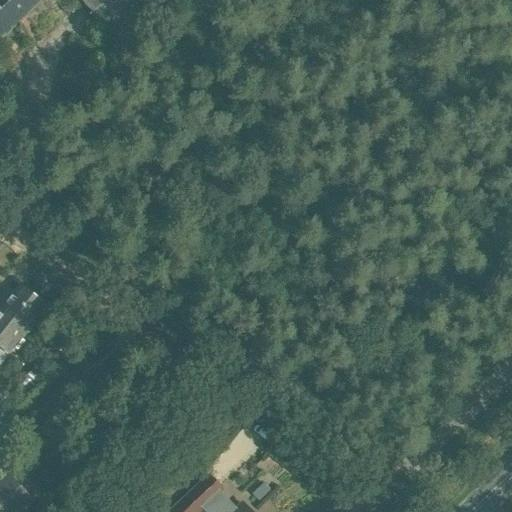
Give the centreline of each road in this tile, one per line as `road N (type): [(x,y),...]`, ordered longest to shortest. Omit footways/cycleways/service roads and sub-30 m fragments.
road 1 (track): [(367,499),(0,221)]
road 2 (unclassified): [(511,362),(367,499)]
